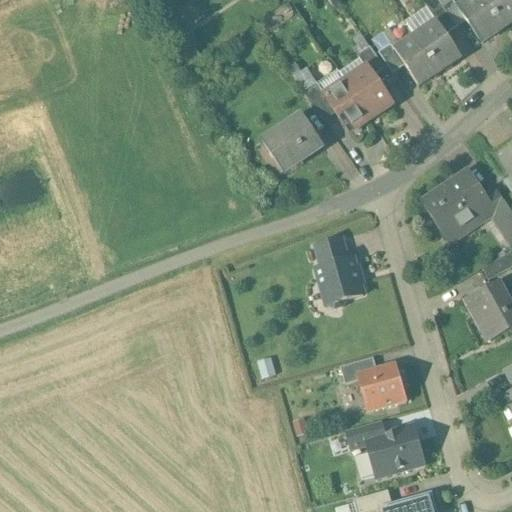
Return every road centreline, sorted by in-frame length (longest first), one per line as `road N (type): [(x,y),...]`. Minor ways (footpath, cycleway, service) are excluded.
road 1 (residential): [(474,510),(372,191)]
road 2 (unclassified): [(0,333),(261,232)]
road 3 (residential): [(372,191),(455,133),(511,75)]
